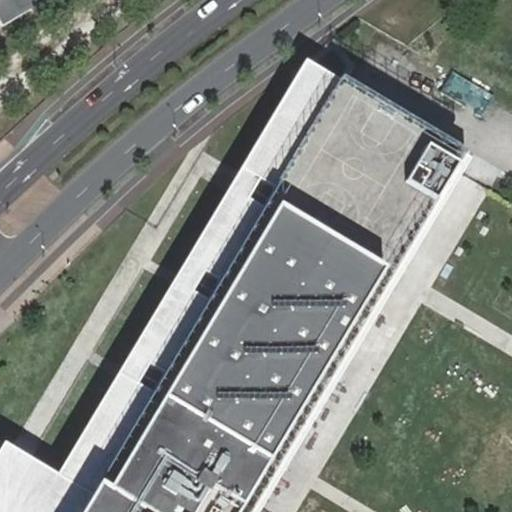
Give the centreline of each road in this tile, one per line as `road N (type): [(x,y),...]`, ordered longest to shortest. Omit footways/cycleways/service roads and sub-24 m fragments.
road 1 (secondary): [(0,273),(137,143),(322,0)]
road 2 (secondary): [(231,0),(0,193)]
